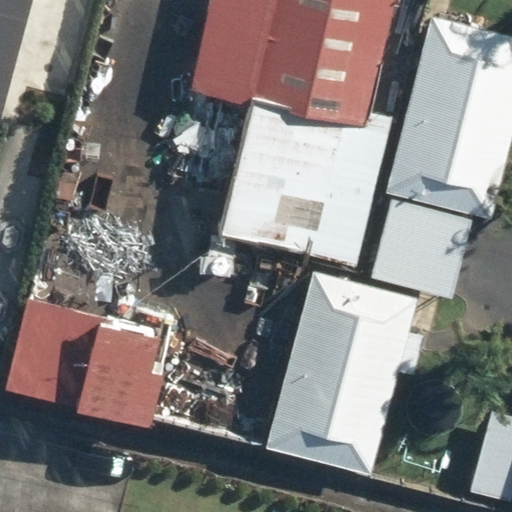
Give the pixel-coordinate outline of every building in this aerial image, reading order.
[(0,0),(0,182),(26,75),(46,80),(64,0),(0,0)] [(394,0),(200,0),(181,82),(251,99),(220,229),(355,261),(391,108),(370,103),(394,0)] [(511,26),(426,5),(380,188),(388,190),(469,210),(490,215),(511,127),(511,26)] [(468,212),(387,192),(367,271),(448,292),(468,212)] [(419,286),(367,273),(313,259),(267,440),(368,466),(392,371),(411,375),(423,327),(410,324),(419,286)] [(145,411),(163,328),(36,300),(18,384),(145,411)] [(511,413),(487,407),(467,485),(511,496),(511,413)]
